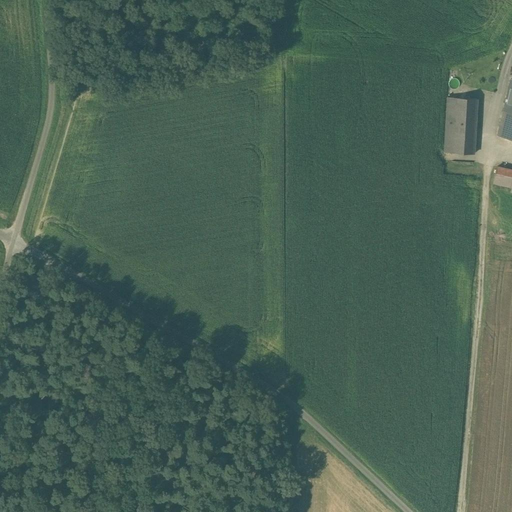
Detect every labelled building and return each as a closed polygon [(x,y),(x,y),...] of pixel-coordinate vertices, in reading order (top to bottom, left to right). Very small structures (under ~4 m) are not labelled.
[(125,60),(114,63),(116,71),(127,69),(125,60)] [(511,79),(510,79),(503,112),(511,113),(511,79)] [(476,99),(447,97),(444,152),(473,154),(476,99)] [(511,113),(503,112),(497,135),(511,138),(511,113)] [(511,176),(511,170),(496,167),(493,183),(510,187),(511,176)]
